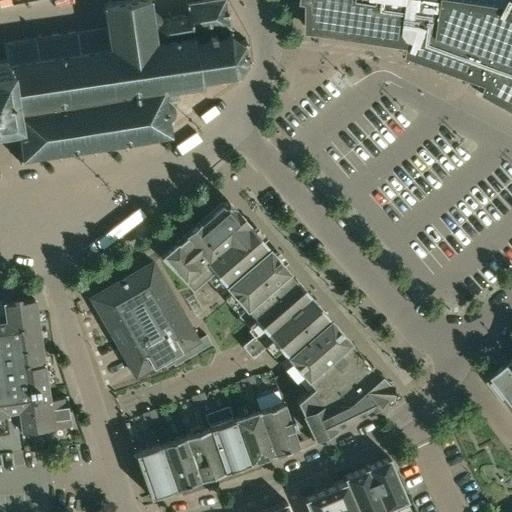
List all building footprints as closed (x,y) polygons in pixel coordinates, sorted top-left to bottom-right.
[(128,0),(111,3),(111,2),(106,2),(107,4),(103,4),(103,7),(102,8),(103,12),(104,12),(107,27),(75,32),(75,31),(51,35),(51,36),(41,38),(40,36),(37,36),(37,39),(3,44),(6,59),(0,60),(0,118),(15,116),(21,154),(16,159),(19,161),(23,156),(55,151),(56,158),(60,157),(59,150),(90,145),(91,152),(94,152),(93,145),(122,140),(123,147),(126,147),(125,141),(131,140),(131,139),(162,134),(162,135),(165,135),(165,134),(168,133),(168,130),(169,130),(168,125),(167,125),(166,121),(171,117),(172,112),(171,107),(167,102),(167,100),(178,99),(176,87),(193,85),(193,87),(198,86),(198,85),(201,84),(200,79),(218,76),(219,82),(223,81),(221,75),(233,73),(236,79),(239,77),(235,72),(243,61),(249,63),(250,60),(244,58),(241,45),(247,42),(245,39),(239,42),(229,35),(230,29),(229,28),(225,1),(223,0),(210,0),(186,4),(188,15),(171,17),(170,13),(168,13),(168,18),(159,22),(158,16),(155,12),(150,10),(150,5),(151,5),(150,1),(149,1),(148,0),(128,0)] [(511,0),(301,0),(302,1),(307,1),(307,30),(409,45),(407,55),(486,84),(483,92),(511,107),(511,0)] [(370,364),(369,365),(295,278),(294,279),(288,272),(289,272),(226,199),(160,256),(183,279),(184,279),(191,287),(209,271),(231,297),(260,330),(242,345),(252,357),(270,341),(309,387),(295,400),(313,437),(335,427),(334,424),(366,409),(367,411),(385,395),(389,395),(390,382),(386,382),(370,364)] [(89,297),(135,376),(161,360),(165,366),(172,362),(174,364),(210,343),(205,334),(197,338),(152,261),(89,297)] [(0,415),(7,415),(6,411),(17,410),(20,432),(70,425),(66,397),(48,399),(36,316),(34,299),(2,304),(5,322),(0,323),(0,415)] [(511,359),(509,361),(492,374),(492,375),(487,378),(511,410),(511,359)] [(256,386),(252,375),(240,379),(244,390),(256,386)] [(206,403),(202,392),(191,396),(195,407),(206,403)] [(298,444),(292,427),(295,426),(292,418),(289,419),(283,401),(257,410),(272,453),(298,445),(298,444)] [(157,420),(153,409),(142,413),(146,424),(157,420)] [(272,453),(257,410),(233,418),(248,462),(272,453)] [(248,462),(233,418),(208,427),(223,470),(248,462)] [(223,470),(208,427),(184,436),(199,479),(223,470)] [(199,479),(184,436),(159,444),(174,488),(199,479)] [(174,488),(159,444),(134,453),(149,496),(174,488)] [(388,457),(365,467),(384,510),(407,500),(388,457)] [(365,467),(342,477),(344,481),(345,480),(358,511),(378,511),(384,510),(365,467)] [(344,481),(324,489),(333,511),(358,511),(345,480),(344,481)] [(333,511),(324,489),(302,499),(307,511),(333,511)] [(290,511),(285,501),(266,510),(266,511),(290,511)]
